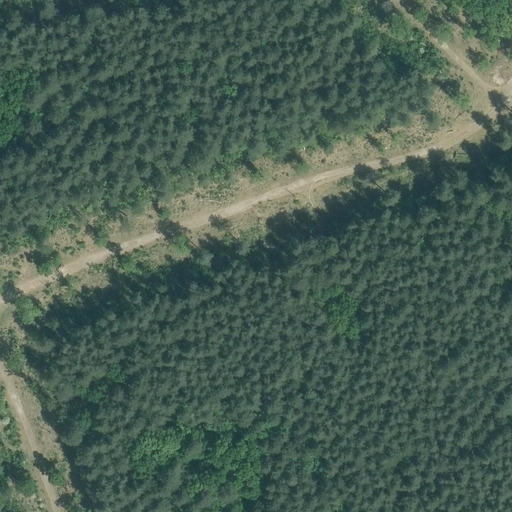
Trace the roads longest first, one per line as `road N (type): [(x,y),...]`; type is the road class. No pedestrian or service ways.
road 1 (track): [(0,298),(151,235),(308,184)]
road 2 (track): [(502,103),(481,128),(436,147),(308,184)]
road 3 (unknown): [(511,348),(397,511)]
road 4 (track): [(58,511),(0,356)]
road 5 (track): [(395,0),(502,103),(511,92)]
